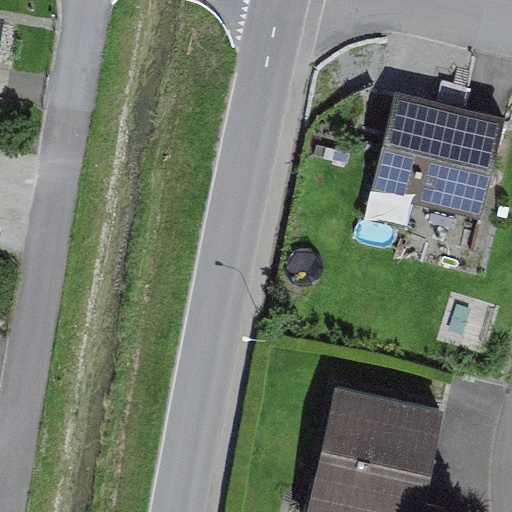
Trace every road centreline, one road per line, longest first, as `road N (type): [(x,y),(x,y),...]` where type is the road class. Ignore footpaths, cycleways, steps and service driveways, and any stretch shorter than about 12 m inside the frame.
road 1 (residential): [(189,511),(284,0)]
road 2 (residential): [(3,511),(86,0)]
road 3 (residential): [(375,0),(511,32)]
